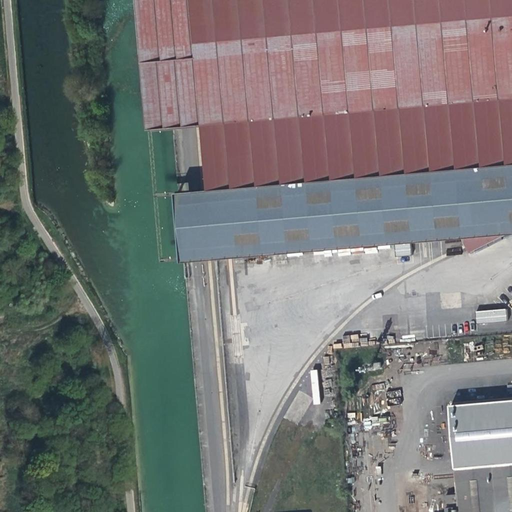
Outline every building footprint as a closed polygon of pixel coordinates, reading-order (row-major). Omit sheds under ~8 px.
[(142,0),(154,129),(189,127),(177,0),(142,0)] [(511,0),(177,0),(189,127),(207,125),(212,192),(322,183),(511,163),(511,0)] [(328,248),(511,232),(511,163),(322,183),(212,192),(172,194),(178,264),(198,261),(328,248)] [(506,321),(506,309),(475,310),(476,322),(506,321)] [(511,511),(511,462),(471,465),(473,490),(460,491),(462,511),(511,511)]
